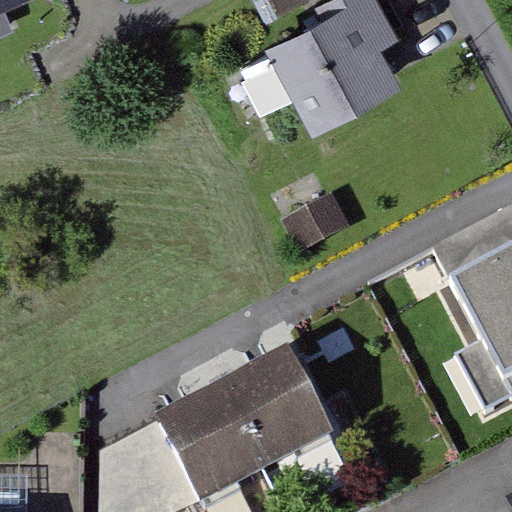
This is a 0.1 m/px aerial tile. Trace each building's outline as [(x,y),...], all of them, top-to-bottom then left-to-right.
[(0,0),(0,38),(25,27),(15,5),(25,0),(0,0)] [(409,71),(370,0),(338,0),(261,41),(306,125),(409,71)] [(276,0),(285,16),(312,0),(276,0)] [(285,220),(302,251),(340,231),(323,199),(285,220)] [(511,386),(511,257),(445,293),(499,393),(511,386)] [(275,355),(211,391),(259,476),(323,440),(275,355)] [(211,391),(147,426),(195,511),(259,476),(211,391)]
